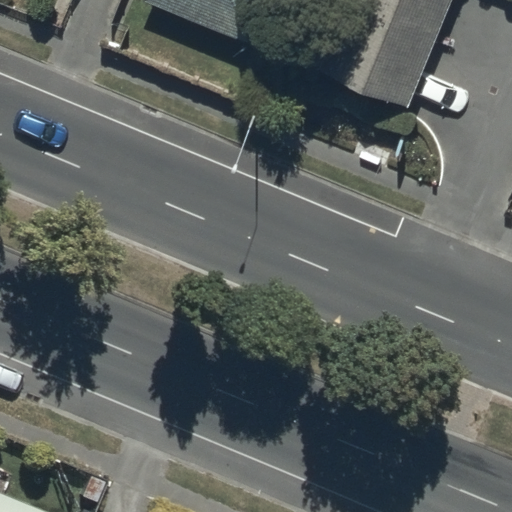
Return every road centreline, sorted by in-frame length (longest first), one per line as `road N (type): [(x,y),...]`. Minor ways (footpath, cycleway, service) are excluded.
road 1 (trunk): [(0,135),(511,347)]
road 2 (trunk): [(497,511),(0,305)]
